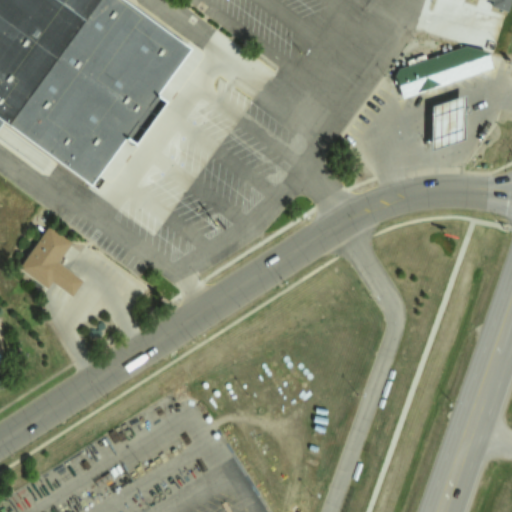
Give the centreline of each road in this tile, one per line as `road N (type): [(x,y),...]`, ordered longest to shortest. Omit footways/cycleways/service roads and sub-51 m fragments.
road 1 (tertiary): [(0,438),(340,220),(424,188),(511,192)]
road 2 (primary): [(439,511),(511,304)]
